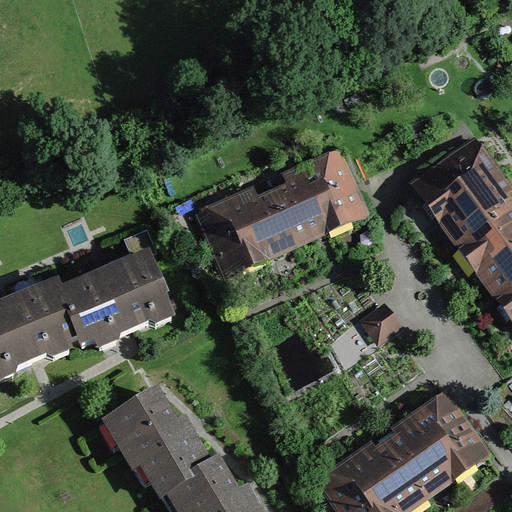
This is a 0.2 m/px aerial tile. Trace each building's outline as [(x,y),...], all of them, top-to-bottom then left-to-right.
[(473,146),(416,188),(438,217),(495,176),(473,146)] [(367,218),(340,157),(305,172),(332,233),(367,218)] [(332,233),(305,172),(270,187),(297,248),(332,233)] [(511,199),(495,176),(438,217),(460,247),(511,208),(511,199)] [(297,248),(270,187),(235,202),(262,263),(297,248)] [(262,263),(235,202),(200,218),(227,279),(262,263)] [(511,208),(460,247),(481,276),(511,253),(511,208)] [(511,253),(481,276),(503,306),(511,298),(511,253)] [(56,288),(0,311),(0,381),(94,343),(98,351),(171,321),(147,261),(59,297),(56,288)] [(511,298),(503,306),(511,317),(511,298)] [(488,461),(446,400),(415,421),(457,482),(488,461)] [(162,402),(111,433),(137,476),(145,471),(166,507),(173,503),(178,511),(265,511),(256,496),(245,503),(224,467),(215,473),(189,431),(182,435),(162,402)] [(457,482),(415,421),(384,442),(426,503),(457,482)] [(412,511),(426,503),(384,442),(353,463),(386,511),(412,511)] [(386,511),(353,463),(322,484),(341,511),(386,511)] [(511,490),(504,479),(457,511),(491,511),(511,497),(511,490)]
